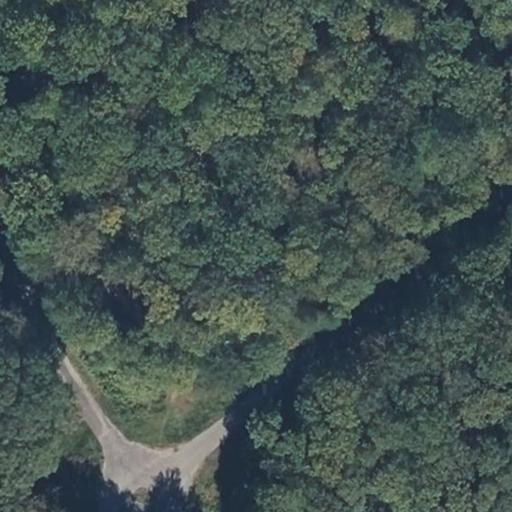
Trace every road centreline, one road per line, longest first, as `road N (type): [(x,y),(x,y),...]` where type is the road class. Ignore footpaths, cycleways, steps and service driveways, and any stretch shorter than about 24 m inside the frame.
road 1 (track): [(120,511),(511,196)]
road 2 (track): [(153,511),(0,261)]
